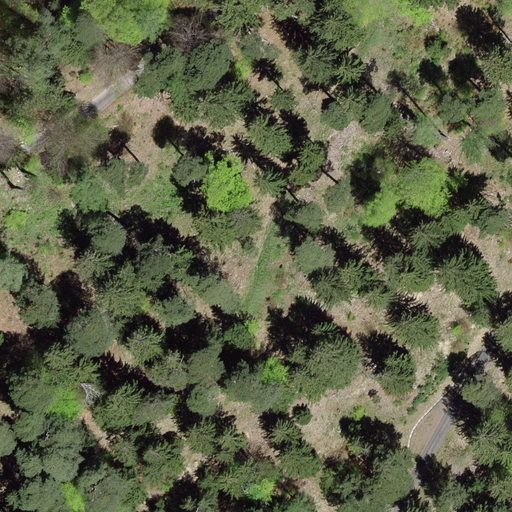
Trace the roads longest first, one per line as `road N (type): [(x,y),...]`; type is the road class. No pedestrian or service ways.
road 1 (track): [(236,0),(0,161)]
road 2 (track): [(395,511),(511,300)]
